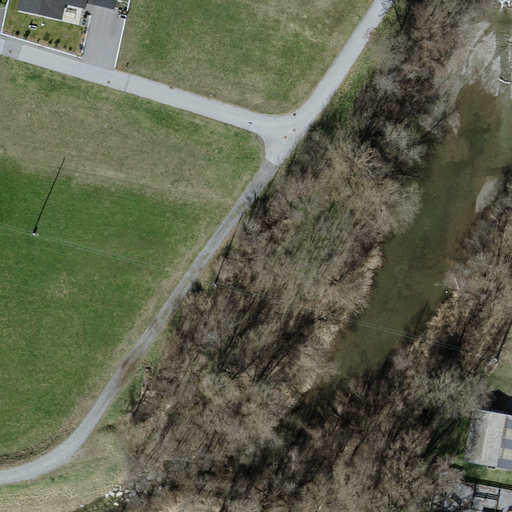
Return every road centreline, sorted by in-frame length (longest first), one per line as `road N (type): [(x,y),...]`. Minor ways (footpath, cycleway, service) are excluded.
road 1 (residential): [(382,0),(293,134),(0,45)]
road 2 (track): [(0,479),(48,468),(86,428),(293,134)]
